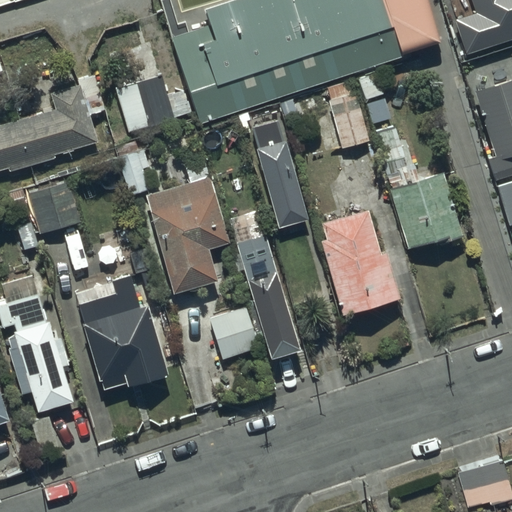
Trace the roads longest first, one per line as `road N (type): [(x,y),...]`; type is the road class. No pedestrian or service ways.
road 1 (residential): [(511,383),(252,470)]
road 2 (residential): [(252,470),(134,511)]
